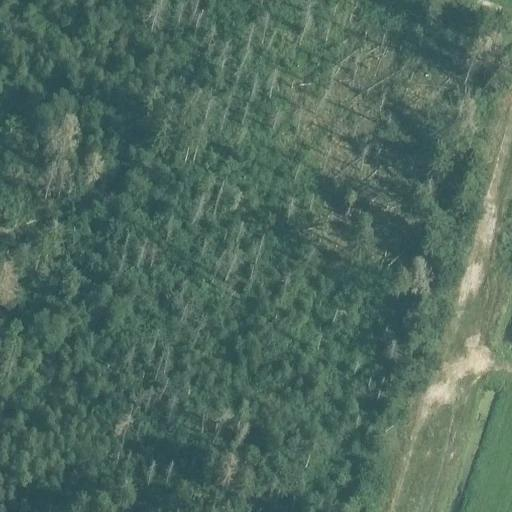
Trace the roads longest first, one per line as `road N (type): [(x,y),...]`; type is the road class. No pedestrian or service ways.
road 1 (track): [(511,124),(431,387)]
road 2 (track): [(423,511),(459,383)]
road 3 (track): [(431,387),(384,511)]
